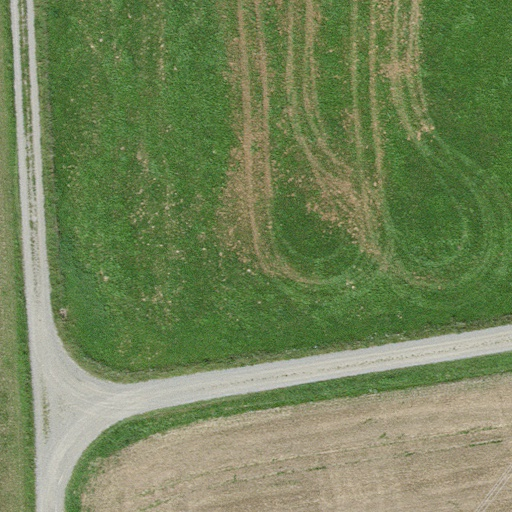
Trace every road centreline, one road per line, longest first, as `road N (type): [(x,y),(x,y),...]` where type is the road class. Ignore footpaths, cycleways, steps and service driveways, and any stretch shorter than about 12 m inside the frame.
road 1 (track): [(66,511),(68,446),(31,0)]
road 2 (track): [(68,446),(511,361)]
